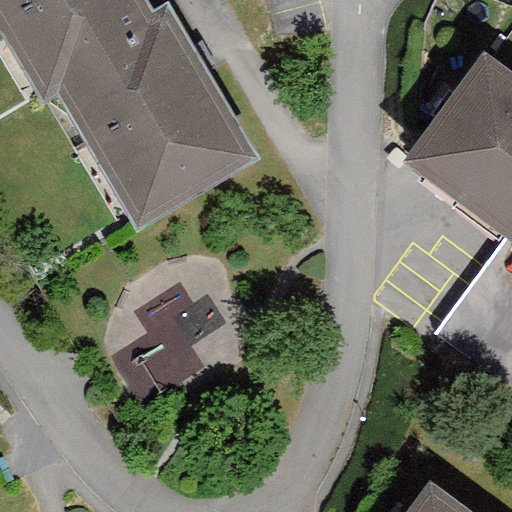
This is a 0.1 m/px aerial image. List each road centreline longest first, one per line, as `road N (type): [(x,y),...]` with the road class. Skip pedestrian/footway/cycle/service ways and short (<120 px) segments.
road 1 (residential): [(261,503),(315,447),(349,364),(363,0)]
road 2 (residential): [(0,320),(62,411),(157,511)]
